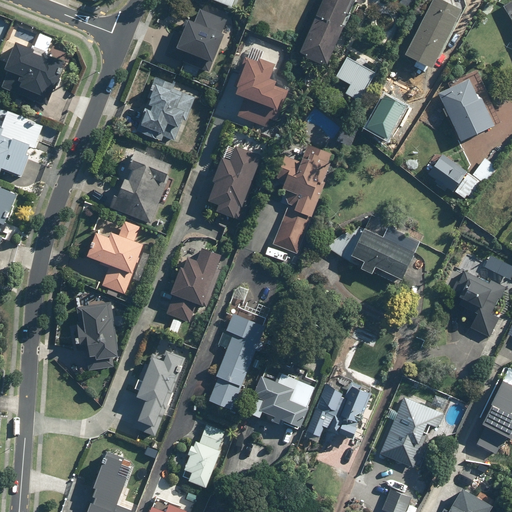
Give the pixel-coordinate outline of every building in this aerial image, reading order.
[(356,0),(325,0),(304,51),(330,62),(356,0)] [(433,0),(408,53),(436,66),(465,7),(450,0),(433,0)] [(176,30),(167,52),(213,71),(229,32),(224,31),(229,19),(202,7),(197,19),(192,18),(191,20),(188,19),(184,28),(187,29),(185,34),(176,30)] [(71,62),(20,41),(2,86),(53,106),(71,62)] [(242,86),(240,92),(248,94),(240,115),(268,125),(272,116),(279,119),(291,89),(278,84),(280,79),(274,76),(279,62),(263,56),(261,60),(248,55),(237,84),(242,86)] [(379,71),(350,55),(339,75),(353,83),(348,92),(363,100),(379,71)] [(166,135),(180,140),(197,95),(175,87),(177,82),(159,76),(139,129),(164,139),(166,135)] [(473,76),(441,91),(464,139),(498,123),(485,94),(482,96),(473,76)] [(0,174),(3,175),(6,167),(28,175),(46,123),(1,107),(0,108),(0,174)] [(342,124),(335,138),(354,148),(361,133),(342,124)] [(275,243),(300,252),(338,153),(309,142),(302,160),(288,155),(279,177),(290,181),(285,192),(290,203),(275,243)] [(242,203),(246,205),(264,155),(238,146),(233,159),(224,156),(216,179),(219,180),(212,199),(222,202),(220,208),(238,215),(242,203)] [(111,206),(153,222),(177,163),(140,148),(121,195),(117,193),(111,206)] [(475,173),(445,153),(431,173),(472,201),(497,164),(486,156),(475,173)] [(0,239),(18,192),(0,185),(0,239)] [(100,230),(91,254),(112,262),(104,284),(128,293),(147,241),(137,238),(142,225),(126,219),(122,232),(114,229),(112,235),(100,230)] [(367,227),(355,253),(367,259),(364,266),(376,272),(379,264),(406,277),(418,251),(367,227)] [(200,301),(207,303),(226,252),(206,245),(201,258),(188,253),(174,291),(177,292),(169,312),(192,321),(200,301)] [(464,297),(462,302),(480,310),(472,326),(492,336),(502,316),(495,312),(508,286),(492,278),(490,281),(467,270),(462,281),(458,279),(453,291),(464,297)] [(91,369),(117,365),(116,355),(123,354),(115,301),(79,306),(85,349),(88,349),(91,369)] [(235,408),(269,323),(236,310),(229,329),(236,332),(209,398),(235,408)] [(183,321),(175,318),(170,332),(178,335),(183,321)] [(134,426),(157,435),(187,356),(168,349),(165,356),(155,352),(150,364),(148,363),(139,387),(142,388),(140,395),(145,397),(134,426)] [(511,368),(477,441),(500,452),(508,435),(511,436),(511,368)] [(319,385),(282,370),(278,380),(264,374),(249,411),(263,416),(266,409),(303,424),(319,385)] [(329,380),(310,429),(324,435),(327,427),(354,438),(375,387),(352,378),(348,388),(329,380)] [(406,396),(382,453),(415,466),(432,424),(440,427),(446,412),(406,396)] [(209,486),(223,450),(220,449),(227,430),(209,423),(202,442),(198,440),(186,469),(194,472),(191,479),(209,486)] [(124,472),(130,458),(112,450),(95,494),(99,496),(92,511),(135,511),(136,510),(122,505),(133,476),(124,472)] [(490,511),(495,503),(466,486),(452,510),(447,507),(443,511),(490,511)] [(397,511),(405,493),(391,488),(383,509),(390,511),(397,511)] [(189,511),(190,508),(155,495),(148,511),(189,511)]
